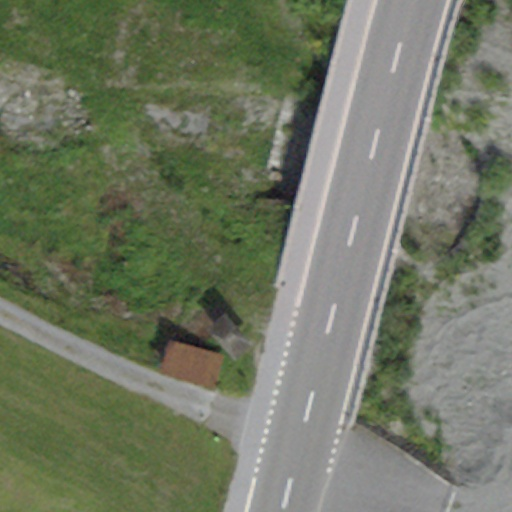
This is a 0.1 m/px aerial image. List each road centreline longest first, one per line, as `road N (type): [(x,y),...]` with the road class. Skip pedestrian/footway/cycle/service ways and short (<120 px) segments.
road 1 (primary): [(409,0),(276,511)]
road 2 (track): [(291,453),(0,309)]
